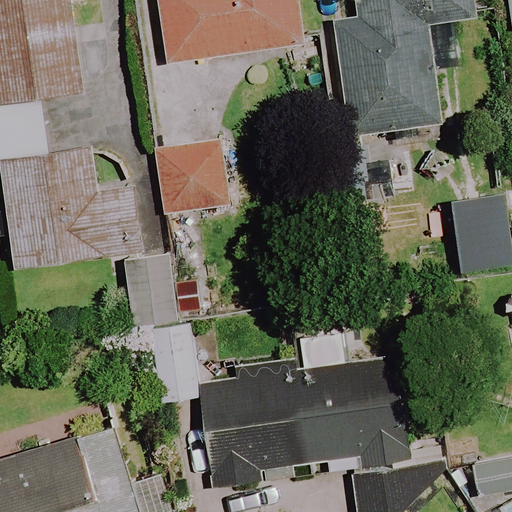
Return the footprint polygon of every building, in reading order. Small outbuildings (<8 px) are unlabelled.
[(49,97),(82,92),(69,0),(0,0),(0,173),(5,173),(17,269),(137,253),(129,190),(96,194),(91,150),(53,155),(49,97)] [(159,0),(170,65),(307,44),(299,0),(159,0)] [(480,19),(477,0),(357,0),(360,20),(342,22),(356,136),(441,126),(428,26),(480,19)] [(229,207),(222,140),(158,148),(166,215),(229,207)] [(499,267),(491,208),(460,213),(468,271),(499,267)] [(181,317),(169,254),(127,262),(139,324),(181,317)] [(203,398),(192,326),(154,332),(165,404),(203,398)] [(408,450),(396,360),(204,384),(217,487),(300,477),(299,463),(408,450)] [(98,495),(83,436),(0,458),(0,511),(53,511),(62,510),(63,511),(171,511),(161,476),(98,495)] [(482,499),(511,491),(511,461),(475,470),(482,499)] [(360,511),(409,511),(446,474),(445,464),(355,478),(360,511)]
